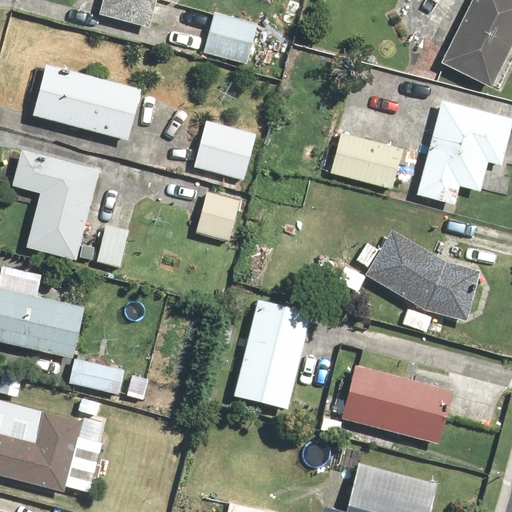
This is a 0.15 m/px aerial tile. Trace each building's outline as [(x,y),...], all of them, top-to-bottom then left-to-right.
[(96,0),(92,18),(143,32),(151,0),(96,0)] [(511,0),(467,0),(436,64),(487,88),(511,36),(511,0)] [(39,66),(25,117),(121,143),(135,92),(39,66)] [(510,121),(436,102),(412,196),(450,205),(454,189),(473,194),(481,164),(498,168),(510,121)] [(385,120),(349,113),(345,131),(381,138),(385,120)] [(255,134),(201,122),(190,172),(244,184),(255,134)] [(398,153),(333,134),(322,172),(386,191),(398,153)] [(70,263),(92,173),(13,154),(5,189),(33,196),(20,251),(70,263)] [(240,202),(201,191),(188,233),(228,244),(240,202)] [(359,276),(418,313),(460,323),(472,273),(443,266),(387,231),(359,276)] [(0,291),(0,344),(67,360),(79,311),(0,291)] [(306,313),(250,300),(227,398),(283,411),(306,313)] [(109,368),(71,360),(66,386),(103,393),(109,368)] [(349,367),(335,420),(433,446),(447,393),(349,367)] [(0,438),(0,478),(57,493),(76,423),(37,413),(29,446),(0,438)] [(332,511),(316,507),(314,511),(427,511),(434,489),(351,465),(337,511),(332,511)] [(271,511),(224,501),(221,511),(271,511)]
